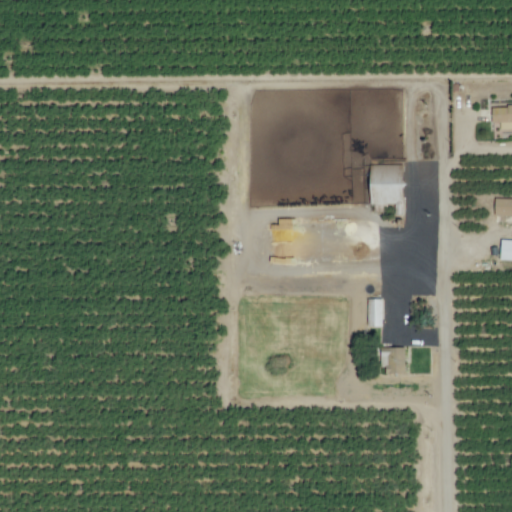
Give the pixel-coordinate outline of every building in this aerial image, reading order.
[(511,107),(491,108),(491,126),(511,125),(511,107)] [(369,187),(370,206),(403,205),(403,186),(369,187)] [(494,219),(511,218),(511,201),(494,202),(494,219)] [(500,263),(511,263),(511,242),(500,242),(500,263)] [(380,328),(380,303),(367,303),(367,328),(380,328)] [(405,350),(382,350),(382,376),(405,376),(405,350)]
